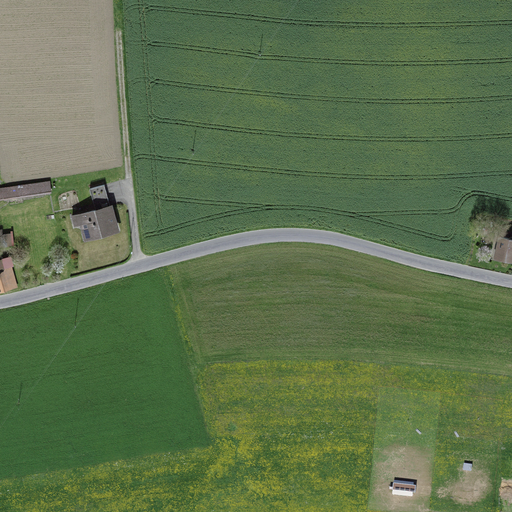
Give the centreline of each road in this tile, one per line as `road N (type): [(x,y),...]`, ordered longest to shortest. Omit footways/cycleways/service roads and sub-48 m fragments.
road 1 (tertiary): [(511,282),(352,243),(272,235),(0,303)]
road 2 (track): [(137,267),(118,33)]
